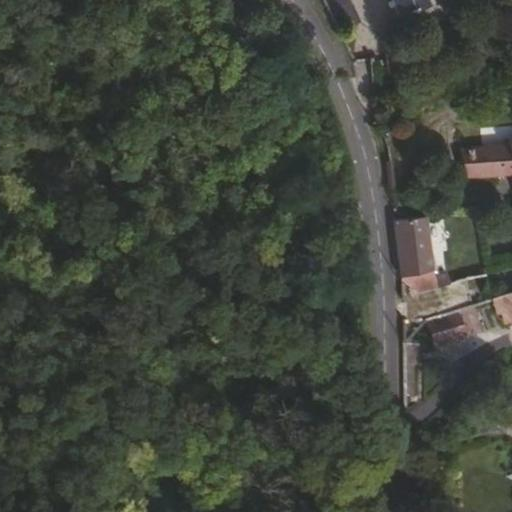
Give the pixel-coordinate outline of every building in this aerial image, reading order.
[(362,15),(355,0),(329,0),(341,24),(362,15)] [(419,0),(397,0),(401,9),(419,0)] [(511,166),(511,136),(463,139),(465,170),(471,168),(511,166)] [(278,203),(278,183),(267,183),(267,203),(278,203)] [(359,215),(357,198),(330,202),(332,219),(334,219),(352,216),(359,215)] [(437,270),(432,235),(430,210),(398,212),(406,274),(421,287),(475,271),(471,260),(437,270)] [(354,226),(352,216),(334,219),(335,229),(354,226)] [(511,282),(499,287),(508,318),(511,316),(511,282)]
